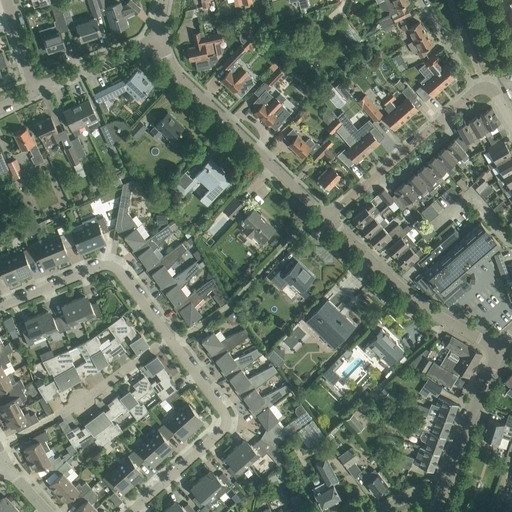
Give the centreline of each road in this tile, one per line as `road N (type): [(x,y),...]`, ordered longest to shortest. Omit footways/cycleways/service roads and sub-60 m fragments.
road 1 (residential): [(326,218),(178,77),(159,41)]
road 2 (residential): [(169,338),(226,423),(130,511)]
road 3 (residential): [(498,347),(428,310),(326,218)]
road 4 (residential): [(0,307),(103,265),(115,269),(169,338)]
road 5 (residential): [(326,218),(475,90)]
road 6 (unclassified): [(441,501),(498,347)]
road 7 (residential): [(35,90),(159,41)]
road 8 (residential): [(69,408),(169,338)]
